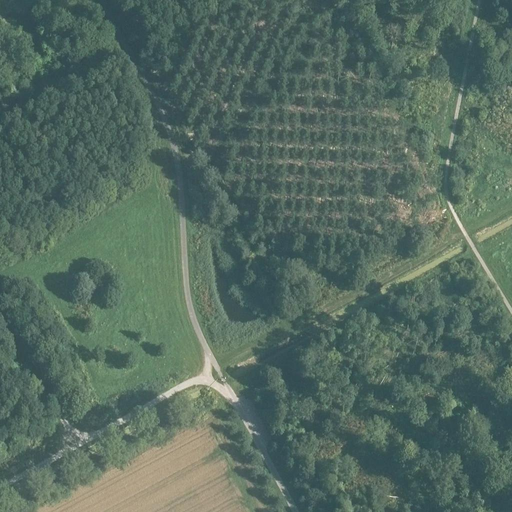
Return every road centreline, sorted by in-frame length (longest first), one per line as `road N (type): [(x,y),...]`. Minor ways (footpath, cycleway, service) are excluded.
road 1 (track): [(206,375),(0,488)]
road 2 (unclassified): [(294,511),(217,369)]
road 3 (track): [(77,445),(0,314)]
